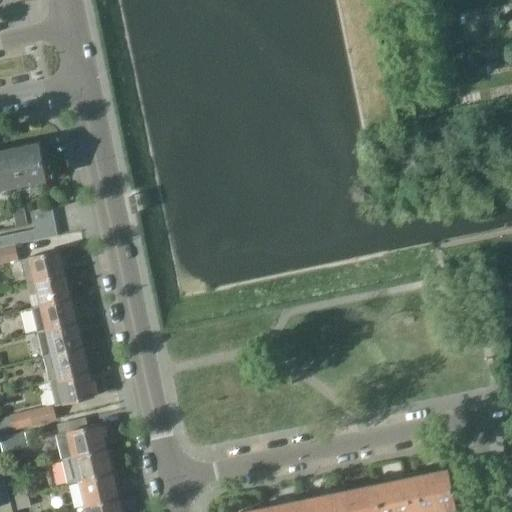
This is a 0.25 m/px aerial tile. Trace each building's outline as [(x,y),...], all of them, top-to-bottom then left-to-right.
[(0,189),(46,180),(39,143),(0,151),(0,189)] [(52,208),(31,213),(33,223),(53,219),(54,219),(54,218),(52,208)] [(29,224),(25,209),(15,211),(18,226),(29,224)] [(54,224),(35,228),(35,231),(37,240),(58,236),(55,226),(55,224),(54,224)] [(35,231),(25,233),(27,242),(37,240),(35,231)] [(19,234),(15,235),(17,244),(21,243),(27,242),(25,233),(19,234)] [(15,235),(5,237),(7,246),(17,244),(15,235)] [(0,261),(18,258),(15,245),(0,248),(0,261)] [(30,257),(22,259),(28,284),(65,275),(59,250),(30,257)] [(65,275),(28,284),(31,294),(38,292),(42,306),(70,300),(70,298),(72,297),(69,282),(67,283),(65,275)] [(42,306),(33,308),(36,323),(38,331),(39,333),(76,324),(76,322),(70,300),(42,306)] [(76,324),(39,333),(41,342),(45,357),(53,355),(82,348),(81,346),(76,324)] [(53,355),(45,357),(50,381),(88,372),(87,367),(86,361),(87,361),(85,348),(82,349),(82,348),(53,355)] [(88,372),(50,381),(56,405),(65,403),(94,396),(88,372)] [(0,421),(0,432),(56,418),(53,406),(3,417),(4,421),(0,421)] [(107,448),(101,424),(57,434),(63,459),(107,448)] [(27,432),(1,439),(4,453),(17,449),(29,447),(30,446),(27,432)] [(109,459),(108,456),(107,448),(63,459),(69,484),(80,481),(112,474),(112,472),(114,471),(111,459),(109,459)] [(405,479),(374,485),(379,511),(424,511),(454,506),(446,470),(415,477),(415,474),(404,476),(405,479)] [(112,474),(80,481),(86,506),(118,499),(112,474)] [(13,485),(16,498),(29,495),(25,482),(13,485)] [(305,511),(379,511),(374,485),(343,492),(343,489),(333,491),(334,494),(303,500),(305,511)] [(29,495),(16,498),(19,510),(32,507),(29,495)] [(121,511),(118,499),(86,506),(87,511),(121,511)] [(305,511),(303,500),(273,506),(272,504),(262,506),(262,508),(245,511),(305,511)]
